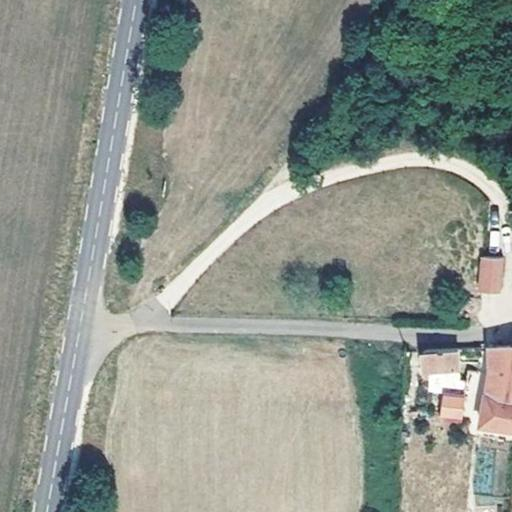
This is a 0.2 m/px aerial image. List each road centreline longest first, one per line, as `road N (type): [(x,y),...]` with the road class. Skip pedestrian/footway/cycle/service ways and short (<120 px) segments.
road 1 (tertiary): [(136,0),(46,511)]
road 2 (track): [(139,320),(465,332),(500,309),(511,271)]
road 3 (track): [(511,221),(468,171),(428,159),(360,166),(267,203)]
road 4 (track): [(267,203),(392,0)]
road 5 (track): [(79,329),(139,320),(267,203)]
